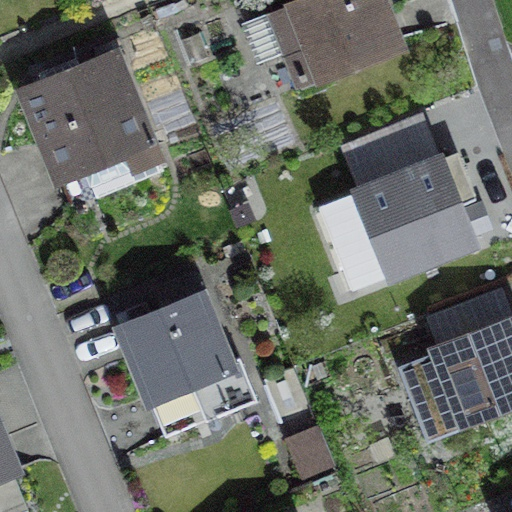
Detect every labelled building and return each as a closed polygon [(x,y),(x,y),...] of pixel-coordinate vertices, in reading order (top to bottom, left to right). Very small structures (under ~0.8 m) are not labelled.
[(376,0),(293,0),(273,8),(305,90),(397,55),(376,0)] [(108,51),(2,96),(43,191),(65,182),(79,176),(118,160),(126,179),(157,166),(108,51)] [(439,136),(347,171),(370,231),(357,236),(364,255),(470,215),(439,136)] [(193,297),(102,333),(133,412),(224,375),(193,297)] [(511,341),(503,319),(417,353),(422,364),(449,432),(511,407),(511,341)] [(422,364),(395,375),(424,447),(451,436),(449,432),(422,364)]
